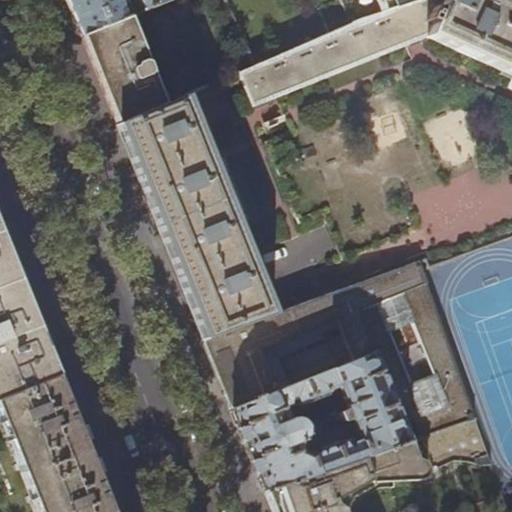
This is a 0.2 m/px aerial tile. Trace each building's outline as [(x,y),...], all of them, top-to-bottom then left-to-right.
[(130,17),(123,0),(66,0),(81,36),(130,17)] [(173,0),(138,0),(143,12),(173,0)] [(511,0),(423,0),(366,20),(350,26),(253,67),(237,74),(251,108),(428,37),(511,76),(511,0)] [(337,0),(350,26),(366,20),(423,0),(337,0)] [(163,104),(130,17),(81,36),(102,90),(109,107),(116,124),(163,104)] [(185,95),(163,104),(116,124),(120,134),(192,313),(203,341),(273,316),(185,95)] [(265,143),(298,224),(322,215),(290,132),(265,143)] [(0,238),(0,399),(56,378),(53,370),(23,296),(10,265),(0,238)] [(385,353),(417,440),(473,420),(419,273),(417,265),(273,316),(203,341),(220,383),(231,410),(385,353)] [(242,439),(254,468),(264,492),(417,440),(385,353),(231,410),(242,439)] [(109,511),(56,378),(0,399),(0,417),(37,511),(109,511)] [(343,511),(343,510),(350,496),(375,482),(414,481),(419,480),(422,478),(425,473),(426,467),(425,463),(428,462),(430,469),(437,467),(452,460),(466,461),(479,465),(489,464),(473,420),(417,440),(264,492),(267,501),(271,511),(343,511)]
